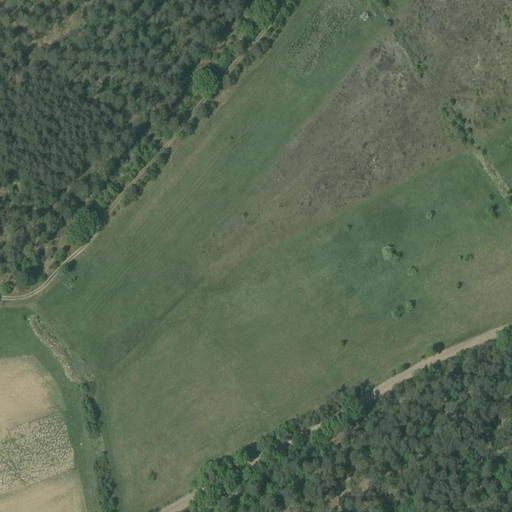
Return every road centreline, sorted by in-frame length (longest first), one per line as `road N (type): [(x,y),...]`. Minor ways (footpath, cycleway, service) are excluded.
road 1 (track): [(0,298),(18,299),(45,284),(291,0)]
road 2 (track): [(166,511),(447,349),(511,331)]
